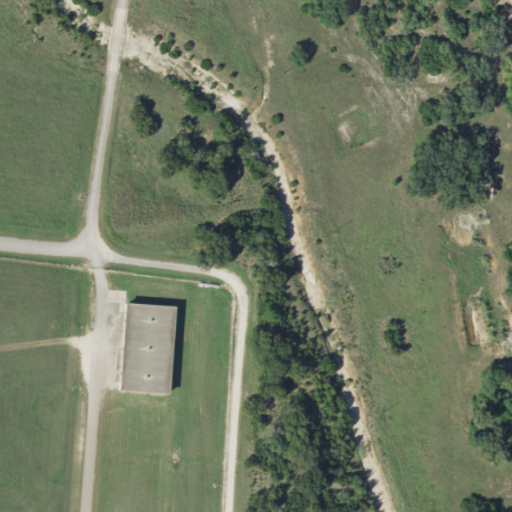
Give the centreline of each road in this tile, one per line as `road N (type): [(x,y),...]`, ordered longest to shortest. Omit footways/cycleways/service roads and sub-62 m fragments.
road 1 (residential): [(89,511),(102,280),(94,210),(123,0)]
road 2 (residential): [(99,254),(240,280),(228,511)]
